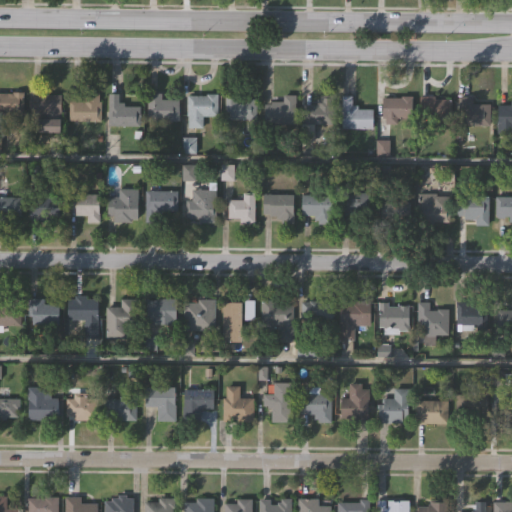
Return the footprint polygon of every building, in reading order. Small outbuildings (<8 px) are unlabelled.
[(26,112),(0,112),(0,91),(14,91),(14,89),(26,89),(26,112)] [(63,93),(62,131),(37,131),(37,117),(45,117),(45,112),(31,112),(31,89),(47,90),(47,93),(63,93)] [(102,120),(70,119),(70,100),(72,100),(72,98),(80,98),(80,99),(84,99),(84,94),(88,95),(88,91),(100,91),(100,100),(102,100),(102,120)] [(178,120),(146,120),(147,91),(161,92),(161,98),(179,98),(178,120)] [(141,125),(110,125),(109,93),(119,93),(119,102),(124,102),(124,106),(140,105),(141,125)] [(218,115),(203,115),(203,127),(188,127),(188,115),(187,115),(187,94),(207,95),(207,93),(218,93),(218,115)] [(255,118),(226,118),(227,93),(234,93),(234,98),(240,98),(241,94),(246,94),(246,98),(255,99),(255,118)] [(332,94),(332,103),(335,103),(335,122),(304,122),(304,103),(317,103),(317,98),(321,98),(321,93),(332,94)] [(295,123),(265,123),(266,104),(271,104),(271,101),(284,101),(284,94),(296,94),(295,123)] [(372,128),(343,128),(343,94),(352,95),(352,104),(358,104),(358,108),(372,108),(372,128)] [(413,117),(398,117),(398,123),(386,123),(386,117),(383,117),(383,96),(401,96),(402,95),(413,95),(413,117)] [(452,98),(451,125),(432,125),(432,116),(420,116),(421,95),(436,95),(436,98),(452,98)] [(488,123),(458,123),(458,95),(472,95),(472,103),(489,103),(488,123)] [(511,131),(498,131),(498,103),(510,103),(510,99),(511,99),(511,131)] [(138,188),(138,197),(137,197),(137,218),(130,218),(130,220),(114,220),(114,214),(108,214),(108,197),(112,197),(112,195),(118,195),(118,188),(138,188)] [(215,189),(215,222),(199,222),(199,218),(186,218),(186,198),(191,198),(191,189),(215,189)] [(145,190),(176,191),(176,210),(160,209),(160,213),(154,213),(154,222),(144,222),(145,190)] [(255,192),(254,222),(240,222),(240,217),(229,217),(229,198),(242,198),(242,192),(255,192)] [(340,192),(372,192),(372,210),(354,210),(353,222),(339,222),(340,192)] [(419,192),(438,193),(438,195),(452,195),(451,222),(433,222),(433,225),(419,225),(419,192)] [(68,193),(99,194),(99,222),(86,222),(86,215),(74,215),(74,212),(68,212),(68,193)] [(294,194),(294,223),(282,223),(282,219),(278,219),(278,215),(271,215),(271,213),(262,212),(263,194),(294,194)] [(319,223),(319,219),(315,219),(315,214),(304,213),(304,194),(333,194),(332,213),(331,213),(331,223),(319,223)] [(29,195),(60,195),(60,215),(52,215),(52,218),(35,218),(35,216),(29,217),(29,195)] [(486,195),(486,224),(472,224),(472,217),(461,217),(461,215),(454,214),(455,195),(486,195)] [(0,196),(21,196),(21,215),(6,215),(6,219),(0,219),(0,196)] [(412,196),(412,219),(381,219),(382,200),(386,200),(386,196),(412,196)] [(511,196),(511,225),(506,225),(506,216),(494,216),(494,196),(511,196)] [(97,320),(66,320),(66,300),(74,300),(74,296),(86,296),(86,300),(97,300),(97,320)] [(177,324),(152,324),(152,321),(147,321),(147,298),(177,298),(177,324)] [(215,330),(184,330),(184,302),(199,302),(200,298),(215,298),(215,330)] [(327,299),(327,300),(335,300),(335,321),(304,320),(304,299),(312,298),(327,299)] [(21,326),(3,326),(3,332),(0,332),(0,305),(9,305),(10,299),(21,299),(21,326)] [(30,323),(30,299),(44,299),(44,304),(60,304),(60,323),(30,323)] [(106,338),(107,306),(120,306),(120,299),(137,299),(137,326),(129,326),(129,338),(106,338)] [(339,339),(340,302),(349,302),(349,300),(371,300),(371,324),(355,324),(354,339),(339,339)] [(295,342),(279,342),(280,327),(285,327),(286,323),(274,323),(274,329),(262,329),(262,301),(278,301),(278,308),(295,308),(295,342)] [(411,330),(400,330),(400,335),(385,335),(385,326),(381,326),(381,301),(390,301),(390,306),(399,306),(399,305),(411,305),(411,330)] [(485,329),(460,329),(460,323),(456,323),(456,301),(465,301),(465,306),(485,306),(485,329)] [(240,341),(223,341),(223,302),(241,302),(240,341)] [(419,335),(419,302),(431,303),(431,311),(438,311),(438,310),(450,310),(450,335),(437,334),(437,345),(425,345),(425,335),(419,335)] [(511,325),(497,325),(497,308),(511,308),(511,325)] [(288,422),(271,422),(271,409),(266,409),(266,406),(263,406),(263,394),(274,394),(274,383),(288,383),(288,422)] [(369,422),(353,422),(353,419),(341,419),(341,398),(349,398),(349,384),(363,384),(363,389),(370,389),(369,422)] [(332,394),(332,422),(318,422),(318,419),(315,419),(315,415),(302,415),(302,393),(305,394),(305,387),(320,386),(320,394),(332,394)] [(29,418),(29,387),(50,387),(50,396),(58,396),(58,419),(29,418)] [(253,423),(235,423),(235,420),(232,420),(232,423),(222,423),(223,399),(227,399),(227,387),(240,387),(239,399),(253,399),(253,423)] [(175,422),(155,422),(155,408),(145,408),(145,388),(175,389),(175,422)] [(378,423),(378,404),(383,404),(383,398),(394,398),(395,388),(410,389),(409,419),(404,419),(404,423),(378,423)] [(183,422),(184,389),(212,389),(212,411),(201,411),(200,422),(183,422)] [(490,390),(490,421),(462,420),(462,410),(459,410),(459,393),(469,393),(469,390),(490,390)] [(98,421),(74,420),(74,417),(67,417),(68,399),(73,399),(73,393),(88,393),(88,398),(98,398),(98,421)] [(136,420),(111,420),(111,417),(105,417),(105,399),(120,399),(120,397),(129,397),(129,399),(136,399),(136,420)] [(0,420),(0,399),(21,399),(20,410),(18,410),(18,417),(7,417),(7,420),(0,420)] [(418,401),(448,401),(448,423),(418,423),(418,401)] [(498,423),(498,402),(511,402),(511,425),(506,425),(506,423),(498,423)] [(104,511),(104,498),(112,498),(112,495),(118,495),(118,493),(127,493),(127,496),(132,496),(132,511),(104,511)] [(97,501),(96,511),(65,511),(66,495),(81,495),(81,501),(97,501)] [(144,511),(144,498),(159,498),(159,495),(173,495),(173,506),(171,506),(171,511),(144,511)] [(291,497),(291,511),(259,511),(259,497),(270,497),(270,503),(277,503),(277,500),(280,500),(280,496),(291,497)] [(331,504),(331,511),(298,511),(298,496),(319,496),(319,503),(331,504)] [(0,511),(0,497),(6,497),(6,510),(19,510),(19,511),(0,511)] [(59,497),(59,511),(27,511),(27,498),(44,499),(44,497),(59,497)] [(213,497),(212,511),(182,511),(183,501),(195,501),(194,497),(213,497)] [(250,497),(250,511),(222,511),(223,502),(235,503),(235,497),(250,497)] [(337,511),(338,501),(361,501),(361,498),(371,498),(371,511),(337,511)] [(408,499),(407,511),(376,511),(376,498),(408,499)] [(446,498),(446,511),(417,511),(417,504),(429,504),(429,498),(446,498)] [(485,499),(485,511),(475,511),(475,498),(485,499)] [(511,500),(511,511),(493,511),(493,500),(511,500)]
